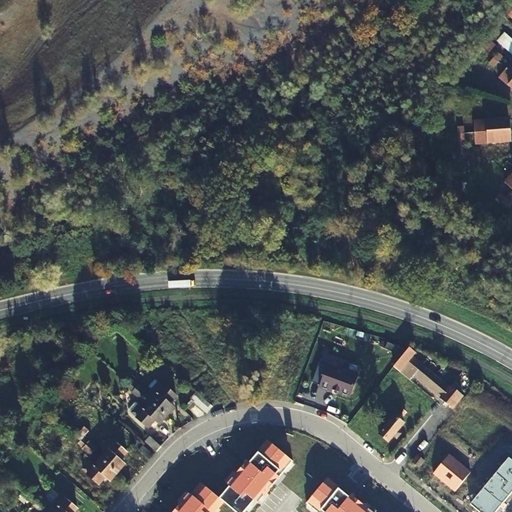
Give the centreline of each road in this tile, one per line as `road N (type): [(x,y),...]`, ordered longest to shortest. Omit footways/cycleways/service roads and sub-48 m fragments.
road 1 (secondary): [(511,360),(408,312),(251,280),(118,285),(0,310)]
road 2 (residential): [(120,511),(190,437),(252,414),(328,428),(428,511)]
